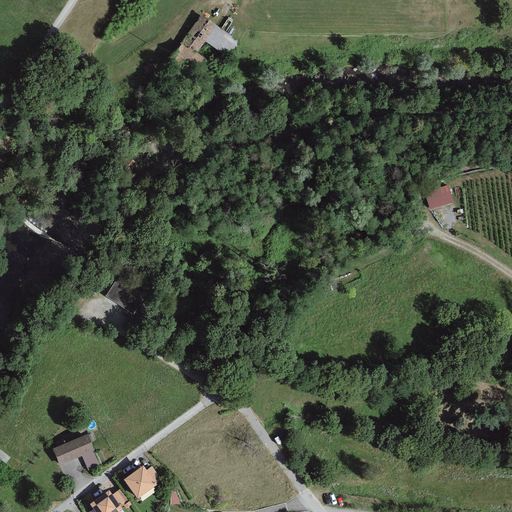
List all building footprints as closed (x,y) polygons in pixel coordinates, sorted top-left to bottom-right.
[(240,44),(201,15),(168,60),(192,76),(206,59),(198,51),(207,43),(229,59),(240,44)] [(448,186),(422,194),(428,211),(453,203),(448,186)] [(118,277),(105,297),(133,317),(146,297),(118,277)] [(87,434),(52,449),(59,466),(81,456),(92,451),(94,451),(87,434)] [(99,466),(92,451),(81,456),(88,471),(99,466)] [(0,452),(0,463),(3,467),(9,460),(0,452)] [(146,470),(143,466),(123,480),(137,499),(157,485),(156,483),(146,470)] [(151,466),(146,470),(156,483),(161,479),(151,466)] [(120,489),(112,495),(121,507),(129,501),(120,489)] [(112,495),(108,490),(89,504),(94,511),(118,511),(122,509),(121,507),(112,495)]
